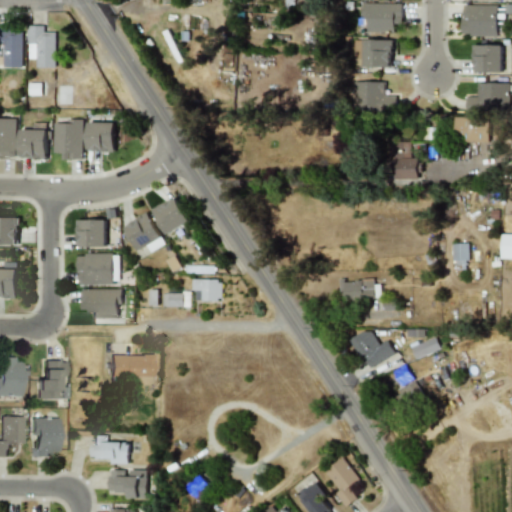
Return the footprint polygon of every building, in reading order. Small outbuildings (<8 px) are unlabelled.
[(402,3),(362,2),(362,18),(367,18),(366,31),(394,32),(395,23),(401,24),(402,3)] [(462,35),(497,35),(498,5),(462,4),(462,35)] [(0,43),(3,43),(2,67),(22,67),(23,26),(0,25),(0,43)] [(55,31),(43,31),(43,25),(27,25),(28,58),(36,58),(36,67),(56,67),(55,31)] [(392,67),(393,40),(356,40),(355,50),(355,66),(392,67)] [(502,45),(473,44),(473,72),(502,72),(502,45)] [(385,81),(354,81),(354,111),(396,111),(397,96),(385,95),(385,81)] [(466,110),(508,111),(509,83),(478,82),(477,96),(466,95),(466,110)] [(488,141),(488,116),(454,117),(454,142),(488,141)] [(0,157),(15,157),(15,117),(0,117),(0,157)] [(83,119),(66,118),(65,122),(53,122),(53,152),(62,152),(62,158),(82,159),(83,119)] [(114,151),(115,122),(87,121),(87,150),(114,151)] [(47,129),(20,128),(19,157),(46,158),(47,129)] [(420,178),(420,157),(410,157),(411,141),(392,140),(391,177),(420,178)] [(190,220),(176,196),(153,209),(166,234),(190,220)] [(139,252),(163,239),(148,212),(125,225),(139,252)] [(0,244),(18,244),(18,217),(0,216),(0,244)] [(105,219),(77,219),(78,246),(106,246),(105,219)] [(511,233),(500,233),(500,258),(511,258),(511,233)] [(467,242),(452,243),(452,261),(455,261),(456,269),(468,269),(467,242)] [(78,253),(77,283),(119,284),(119,254),(78,253)] [(17,268),(0,268),(0,296),(17,297),(17,268)] [(221,279),(191,278),(191,290),(195,290),(195,300),(220,300),(221,279)] [(381,298),(380,279),(339,280),(340,300),(381,298)] [(118,317),(118,305),(121,305),(121,289),(82,288),(81,309),(88,309),(88,317),(118,317)] [(189,306),(190,292),(162,292),(161,306),(189,306)] [(350,340),(363,361),(381,350),(367,329),(350,340)] [(410,347),(415,358),(440,348),(435,336),(410,347)] [(108,354),(108,377),(129,377),(129,384),(149,385),(150,355),(108,354)] [(19,358),(0,358),(0,395),(18,395),(19,358)] [(62,360),(41,361),(41,378),(34,379),(35,399),(56,398),(56,376),(63,375),(62,360)] [(20,416),(0,416),(0,456),(7,456),(7,443),(20,443),(20,416)] [(55,417),(30,417),(31,456),(56,455),(55,417)] [(111,462),(128,463),(129,442),(107,441),(108,435),(91,435),(90,458),(111,458),(111,462)] [(340,490),(336,493),(345,505),(367,488),(342,457),(324,470),(340,490)] [(127,469),(109,469),(109,491),(128,491),(128,497),(147,498),(148,469),(127,469)] [(182,484),(199,501),(213,487),(196,470),(182,484)] [(297,494),(310,511),(309,511),(333,511),(312,483),(297,494)]
